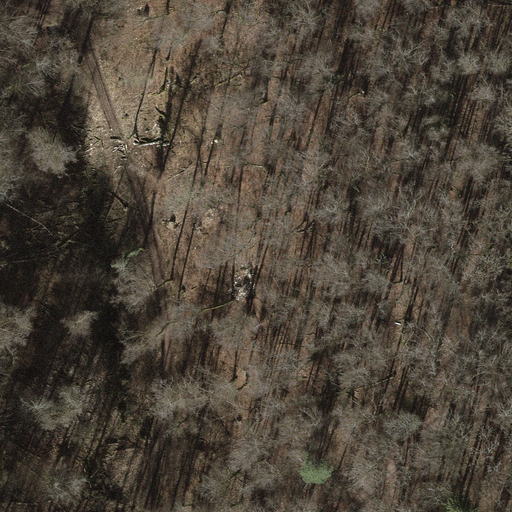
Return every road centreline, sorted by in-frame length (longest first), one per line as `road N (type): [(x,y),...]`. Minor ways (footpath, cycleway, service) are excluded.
road 1 (track): [(76,0),(152,239),(166,338),(147,511)]
road 2 (track): [(511,365),(416,433),(354,511)]
